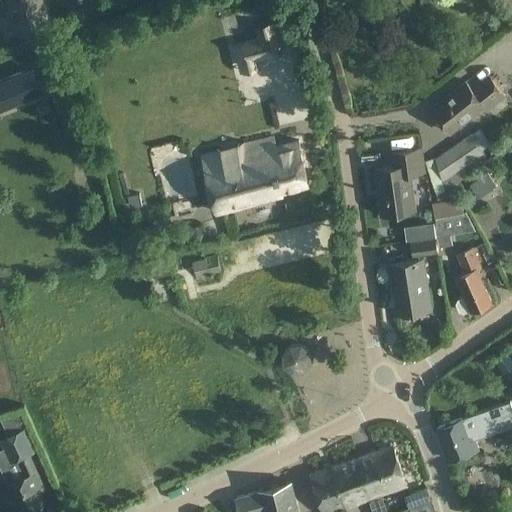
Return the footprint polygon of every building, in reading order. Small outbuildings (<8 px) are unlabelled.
[(42,0),(17,0),(8,3),(18,35),(51,23),(42,0)] [(282,54),(275,22),(255,26),(257,36),(232,42),(239,73),(259,69),(257,59),(282,54)] [(0,98),(1,102),(40,86),(33,68),(0,81),(0,98)] [(481,70),(465,83),(447,96),(431,108),(450,132),(483,105),(486,109),(502,97),(488,78),(481,70)] [(489,142),(480,128),(435,158),(425,161),(437,201),(461,195),(457,183),(488,160),(480,149),(489,142)] [(216,209),(262,198),(282,194),(281,190),(308,183),(298,140),(271,147),(269,139),(203,154),(216,209)] [(381,215),(401,212),(404,212),(416,210),(411,171),(425,169),(422,148),(392,152),(394,166),(375,168),(381,215)] [(486,173),(469,185),(478,199),(495,187),(486,173)] [(130,195),(127,196),(130,208),(142,206),(139,193),(130,195)] [(449,199),(434,203),(432,203),(436,221),(464,215),(460,197),(449,199)] [(200,225),(189,229),(192,238),(202,236),(200,225)] [(435,237),(413,240),(415,256),(437,252),(435,237)] [(138,239),(126,242),(128,251),(140,249),(138,239)] [(457,276),(465,297),(458,300),(456,304),(459,311),(463,312),(471,309),(472,311),(491,303),(476,269),(480,267),(472,247),(458,254),(466,272),(457,276)] [(165,254),(150,257),(154,278),(169,274),(165,254)] [(217,257),(192,263),(196,278),(221,272),(217,257)] [(423,259),(389,264),(397,314),(407,312),(408,314),(412,313),(411,311),(431,308),(423,259)] [(290,344),(283,353),(284,364),(292,371),(303,370),(310,362),(310,351),(301,344),(290,344)] [(511,360),(507,353),(495,361),(504,375),(511,369),(511,360)] [(449,460),(478,449),(474,439),(511,425),(511,407),(510,401),(437,427),(449,460)] [(8,434),(0,437),(4,447),(11,462),(18,459),(35,451),(24,427),(8,434)] [(351,459),(365,500),(407,485),(393,445),(351,459)] [(30,456),(19,461),(25,475),(8,483),(21,511),(24,511),(45,503),(39,490),(44,488),(30,456)] [(329,511),(365,500),(351,459),(309,473),(322,511),(329,511)] [(298,511),(291,482),(258,490),(258,491),(235,497),(238,511),(298,511)] [(427,487),(405,495),(409,508),(431,500),(427,487)]
